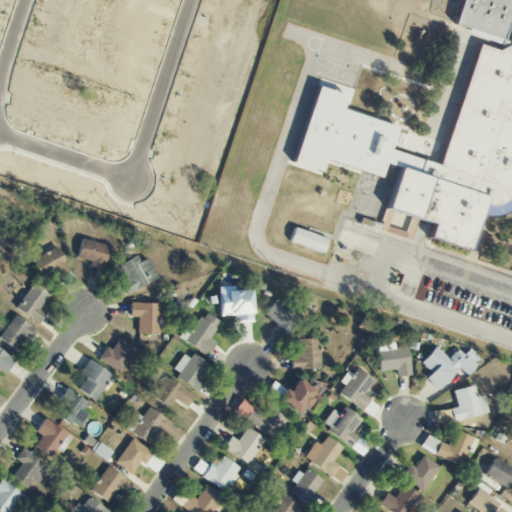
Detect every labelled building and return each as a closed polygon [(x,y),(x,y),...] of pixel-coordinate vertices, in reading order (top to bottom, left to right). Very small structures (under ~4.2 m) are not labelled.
[(511,0),(458,0),(452,26),(502,39),(511,0)] [(441,164),(388,151),(395,125),(339,111),(343,94),(312,86),(291,166),(318,173),(321,161),(379,176),(382,164),(395,167),(378,231),(409,239),(413,225),(417,220),(429,223),(425,238),(468,249),(480,202),(498,207),(509,192),(511,193),(511,33),(499,50),(472,43),(441,164)] [(322,253),(327,239),(293,227),(288,241),(322,253)] [(89,266),(101,269),(108,245),(80,238),(75,257),(90,261),(89,266)] [(49,268),(54,278),(68,270),(56,247),(30,260),(38,274),(49,268)] [(148,257),(138,261),(136,256),(118,263),(123,279),(119,280),(123,293),(156,281),(148,257)] [(37,324),(44,312),(39,309),(48,295),(31,284),(14,309),(37,324)] [(217,287),(219,316),(232,316),(232,322),(251,321),(250,289),(234,290),(234,286),(217,287)] [(299,320),(276,299),(262,313),(275,325),(272,328),(283,338),(299,320)] [(158,303),(128,303),(128,317),(136,317),(136,334),(157,335),(158,303)] [(177,338),(205,356),(215,342),(209,338),(219,322),(203,312),(191,330),(185,326),(177,338)] [(33,328),(13,315),(0,335),(0,340),(17,352),(33,328)] [(105,347),(97,359),(118,374),(135,349),(118,338),(110,350),(105,347)] [(317,338),(297,339),(297,356),(289,356),(290,369),(318,369),(317,338)] [(375,343),(378,372),(395,370),(396,377),(410,375),(407,347),(395,348),(394,340),(375,343)] [(438,390),(457,367),(467,376),(476,366),(473,363),(478,357),(468,348),(463,354),(456,349),(448,359),(434,346),(420,363),(430,372),(425,379),(438,390)] [(0,371),(3,374),(13,359),(0,350),(0,371)] [(185,352),(170,373),(196,391),(204,380),(200,377),(207,367),(185,352)] [(84,378),(76,390),(93,402),(111,377),(88,359),(78,373),(84,378)] [(338,394),(371,417),(378,406),(362,395),(372,379),(356,368),(351,375),(346,371),(339,382),(343,385),(338,394)] [(174,400),(185,408),(194,396),(168,377),(153,398),(168,408),(174,400)] [(274,382),(266,392),(296,415),(313,392),(296,380),(287,392),(274,382)] [(483,396),(475,397),(472,385),(452,390),(456,407),(448,409),(452,422),(487,413),(483,396)] [(86,402),(65,388),(57,400),(61,402),(53,414),(76,430),(87,415),(80,410),(86,402)] [(268,435),(271,430),(280,434),(288,420),(267,408),(263,415),(239,401),(231,414),(268,435)] [(339,414),(332,409),(321,426),(351,446),(357,436),(351,433),(361,418),(344,407),(339,414)] [(175,443),(183,430),(148,409),(142,418),(135,413),(125,430),(148,444),(156,431),(175,443)] [(34,432),(40,436),(33,447),(51,458),(65,434),(41,420),(34,432)] [(229,437),(221,449),(247,465),(263,439),(245,428),(237,442),(229,437)] [(477,440),(453,430),(446,445),(439,442),(433,455),(459,466),(466,451),(471,453),(477,440)] [(302,459),(331,477),(338,466),(332,462),(342,447),(325,437),(320,446),(314,442),(302,459)] [(152,452),(130,439),(115,464),(132,474),(139,462),(145,465),(152,452)] [(13,459),(20,464),(10,478),(25,489),(32,480),(35,482),(47,467),(22,448),(13,459)] [(155,474),(164,462),(153,454),(144,466),(155,474)] [(240,470),(222,456),(213,468),(210,465),(201,477),(222,493),(240,470)] [(413,468),(409,465),(400,476),(421,491),(438,467),(422,456),(413,468)] [(505,487),(508,482),(511,484),(511,468),(492,458),(483,476),(505,487)] [(208,466),(199,459),(192,469),(200,476),(208,466)] [(123,494),(130,482),(105,467),(89,492),(107,503),(115,489),(123,494)] [(288,494),(308,505),(322,482),(297,468),(290,481),(294,484),(288,494)] [(0,511),(11,511),(22,493),(0,480),(0,511)] [(406,511),(418,495),(402,484),(393,498),(385,493),(377,505),(386,511),(406,511)] [(189,495),(181,506),(187,511),(211,511),(222,499),(206,486),(195,499),(189,495)] [(490,511),(497,502),(474,489),(466,504),(479,511),(490,511)] [(294,511),(299,504),(280,494),(269,511),(294,511)] [(72,511),(104,511),(106,509),(86,498),(82,506),(78,504),(72,511)]
